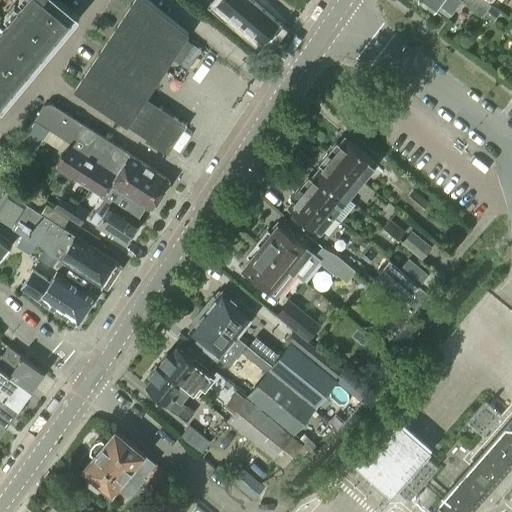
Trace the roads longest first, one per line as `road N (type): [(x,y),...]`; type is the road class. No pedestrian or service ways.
road 1 (unclassified): [(511,320),(348,511)]
road 2 (residential): [(334,10),(511,156)]
road 3 (residential): [(79,374),(207,191)]
road 4 (residential): [(207,191),(334,10)]
road 5 (unclassified): [(241,511),(79,374)]
road 6 (residential): [(207,191),(43,85)]
road 7 (residential): [(0,487),(79,374)]
